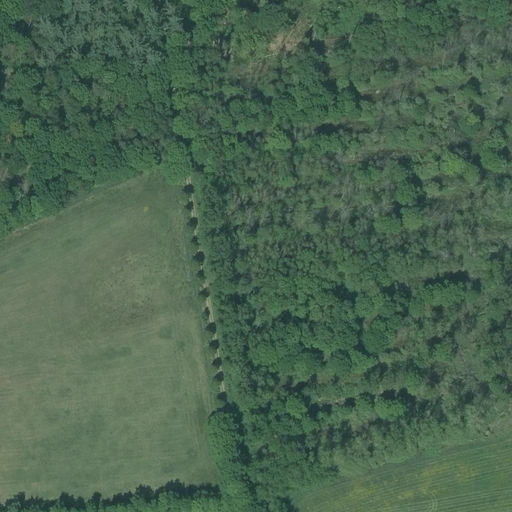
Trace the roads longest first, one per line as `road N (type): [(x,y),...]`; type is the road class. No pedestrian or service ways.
road 1 (track): [(257,511),(237,465),(159,0)]
road 2 (track): [(173,87),(0,71)]
